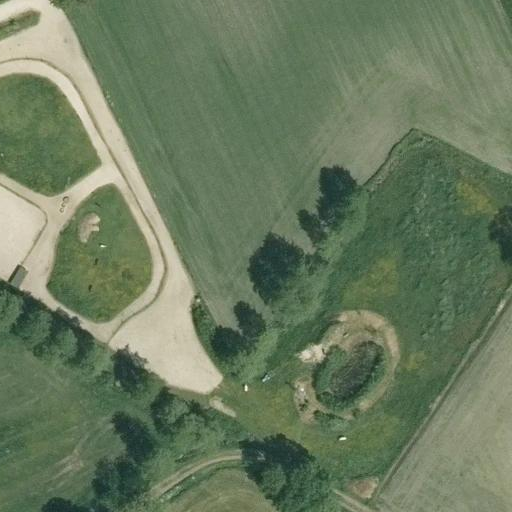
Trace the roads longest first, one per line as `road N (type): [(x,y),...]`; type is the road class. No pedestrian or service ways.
road 1 (unknown): [(0,71),(31,67),(65,86),(159,266),(150,295),(106,330),(89,329),(38,290),(56,210),(0,179)]
road 2 (unknown): [(0,14),(27,2),(48,7),(168,245),(177,275),(168,340),(174,359),(214,390)]
road 3 (track): [(130,511),(189,469),(235,454),(277,463),(360,511)]
